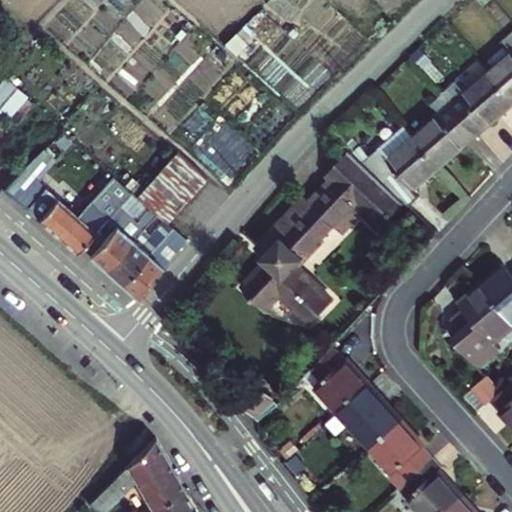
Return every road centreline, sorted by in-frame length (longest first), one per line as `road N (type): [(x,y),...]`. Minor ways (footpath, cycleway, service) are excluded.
road 1 (residential): [(112,353),(332,106),(441,0)]
road 2 (residential): [(511,480),(411,368),(395,332),(402,301),(511,183)]
road 3 (secondary): [(112,353),(0,253)]
road 4 (secondary): [(261,511),(173,414)]
